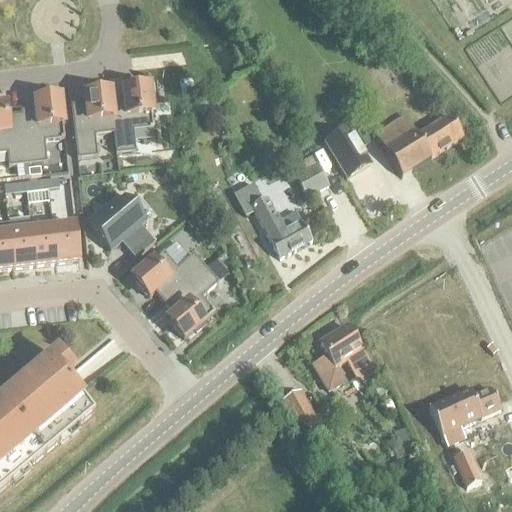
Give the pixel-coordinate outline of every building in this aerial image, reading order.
[(110,104),(112,137),(114,158),(134,155),(132,134),(152,131),(151,117),(154,117),(153,105),(150,105),(148,91),(123,94),(124,102),(110,104)] [(198,91),(187,92),(188,103),(199,102),(198,91)] [(70,108),(76,163),(96,160),(94,139),(112,137),(110,104),(109,96),(84,99),(85,107),(70,108)] [(20,118),(26,168),(45,166),(43,145),(63,142),(58,102),(34,105),(35,113),(19,114),(20,118)] [(7,170),(26,168),(20,118),(6,119),(5,108),(0,108),(0,157),(6,157),(7,170)] [(373,138),(400,180),(461,141),(448,119),(416,139),(403,119),(373,138)] [(347,131),(323,146),(346,183),(369,169),(347,131)] [(311,159),(290,170),(294,179),(316,169),(311,159)] [(294,179),(305,200),(326,189),(316,169),(294,179)] [(57,184),(45,185),(46,193),(58,192),(57,184)] [(36,186),(24,188),(25,196),(37,194),(36,186)] [(24,188),(12,189),(13,197),(25,196),(24,188)] [(294,215),(276,224),(264,202),(261,204),(252,188),(232,199),(244,221),(252,216),(278,263),(310,246),(300,227),(294,215)] [(124,199),(87,230),(109,255),(120,246),(121,245),(126,250),(125,252),(134,263),(154,247),(140,229),(145,225),(124,199)] [(7,227),(0,228),(0,274),(12,273),(7,227)] [(8,227),(7,227),(12,273),(34,271),(29,230),(8,232),(8,227)] [(51,227),(51,228),(55,268),(77,265),(73,229),(52,232),(51,227)] [(51,228),(29,230),(34,271),(55,268),(51,228)] [(204,228),(194,236),(202,245),(212,237),(204,228)] [(163,256),(132,282),(148,301),(154,296),(163,307),(205,272),(192,258),(176,272),(163,256)] [(172,319),(167,324),(183,343),(193,334),(195,336),(205,328),(203,326),(213,317),(200,301),(217,287),(214,284),(225,275),(215,263),(205,272),(163,307),(172,319)] [(318,348),(325,360),(311,368),(328,396),(345,386),(336,370),(344,365),(355,382),(370,372),(345,331),(318,348)] [(0,496),(88,422),(92,419),(64,385),(71,379),(55,360),(0,406),(0,496)] [(373,391),(378,400),(386,394),(381,386),(373,391)] [(279,404),(295,434),(315,423),(298,393),(279,404)] [(467,394),(427,412),(441,441),(442,441),(447,452),(463,444),(458,433),(499,415),(489,393),(471,401),(467,394)] [(299,446),(305,456),(311,452),(306,442),(299,446)] [(408,447),(392,452),(396,464),(412,458),(408,447)]
